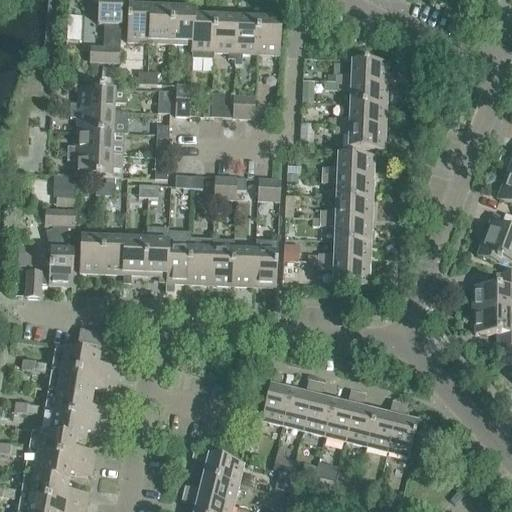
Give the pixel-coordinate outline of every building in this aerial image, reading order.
[(76,0),(76,4),(90,4),(90,3),(98,3),(97,27),(104,28),(103,52),(90,51),(89,66),(119,67),(120,28),(121,28),(121,0),(76,0)] [(126,46),(149,47),(150,11),(128,10),(126,46)] [(149,47),(170,48),(172,12),(150,11),(149,47)] [(170,48),(191,48),(192,48),(193,19),(194,19),(195,13),(172,12),(170,48)] [(191,55),(213,56),(215,20),(194,19),(193,19),(192,48),(191,48),(191,55)] [(213,56),(235,57),(236,21),(215,20),(213,56)] [(235,57),(256,58),(258,22),(236,21),(235,57)] [(256,58),(279,59),(281,23),(258,22),(256,58)] [(387,66),(352,65),(351,79),(337,78),(336,86),(386,88),(387,66)] [(115,91),(116,71),(101,71),(100,91),(115,91)] [(147,89),(147,77),(139,77),(138,88),(147,89)] [(147,89),(156,89),(157,77),(147,77),(147,89)] [(303,93),(302,100),(311,101),(313,101),(314,85),(312,85),(303,84),(303,93)] [(386,88),(336,86),(336,94),(350,95),(350,108),(385,110),(386,88)] [(189,109),(190,91),(177,90),(176,120),(189,120),(189,109)] [(125,94),(114,93),(78,92),(78,108),(74,107),(70,111),(70,114),(113,116),(114,107),(125,108),(125,94)] [(156,118),(169,118),(170,96),(157,95),(156,118)] [(212,98),(211,122),(232,122),(233,110),(224,110),(224,98),(212,98)] [(233,100),(233,110),(232,122),(242,122),(252,122),(253,100),(233,100)] [(385,110),(350,108),(349,122),(335,121),(335,129),(384,131),(385,110)] [(189,120),(198,121),(199,109),(189,109),(189,120)] [(267,124),(276,124),(277,112),(267,112),(267,124)] [(125,116),(113,116),(70,114),(69,118),(77,118),(76,136),(112,138),(125,138),(125,116)] [(301,127),(300,152),(312,152),(313,127),(301,127)] [(384,131),(335,129),(334,137),(349,138),(348,152),(383,153),(384,131)] [(157,130),(157,140),(168,140),(169,131),(157,130)] [(68,157),(75,158),(122,160),(122,151),(112,151),(112,138),(76,136),(76,151),(68,150),(68,157)] [(156,149),(156,161),(168,162),(168,149),(168,140),(157,140),(156,149)] [(67,164),(75,164),(74,180),(121,182),(122,168),(122,160),(75,158),(68,157),(67,164)] [(323,171),(323,179),(372,181),(373,159),(338,158),(337,172),(323,171)] [(155,174),(155,184),(167,184),(168,165),(168,162),(156,161),(155,174)] [(286,170),(286,178),(295,178),(298,179),(299,170),(286,170)] [(511,179),(506,178),(497,202),(511,207),(511,179)] [(337,188),(336,201),(371,203),(372,181),(323,179),(322,187),(337,188)] [(183,192),(192,192),(192,181),(184,180),(183,192)] [(75,182),(53,181),(52,201),(74,202),(75,182)] [(192,181),(192,192),(202,193),(202,181),(192,181)] [(235,204),(235,194),(236,183),(214,182),(213,203),(235,204)] [(236,183),(235,194),(245,195),(245,183),(236,183)] [(280,184),(257,183),(257,205),(279,206),(280,184)] [(96,199),(105,199),(105,188),(96,188),(96,199)] [(105,188),(105,199),(114,200),(115,188),(105,188)] [(139,201),(148,201),(148,190),(139,189),(139,201)] [(148,190),(148,201),(157,201),(158,190),(148,190)] [(292,200),(285,200),(284,218),(291,219),(292,200)] [(321,215),(321,222),(370,224),(371,203),(336,201),(335,215),(321,215)] [(26,275),(25,301),(40,302),(40,288),(48,289),(71,290),(73,254),(74,216),(45,215),(44,229),(49,229),(49,233),(45,234),(49,253),(48,277),(41,277),(41,276),(26,275)] [(476,258),(489,263),(498,267),(500,262),(511,265),(511,220),(508,232),(489,225),(476,258)] [(335,231),(334,245),(369,246),(370,224),(321,222),(320,230),(335,231)] [(144,279),(165,280),(166,280),(168,251),(169,251),(168,244),(167,244),(168,231),(146,230),(146,243),(144,279)] [(78,276),(101,277),(103,242),(80,240),(78,276)] [(101,277),(123,278),(124,242),(103,242),(101,277)] [(123,278),(144,279),(146,243),(124,242),(123,278)] [(165,287),(188,288),(189,252),(190,243),(167,242),(167,244),(168,244),(169,251),(168,251),(167,261),(166,280),(165,280),(165,287)] [(189,252),(188,288),(209,289),(211,253),(211,244),(190,243),(189,252)] [(211,253),(209,289),(231,290),(232,254),(233,245),(211,244),(211,253)] [(256,244),(255,255),(254,255),(252,291),(275,292),(277,256),(276,256),(277,245),(256,244)] [(319,258),(319,266),(368,268),(369,246),(334,245),(333,258),(319,258)] [(282,247),(281,264),(297,265),(298,248),(282,247)] [(231,290),(252,291),(254,255),(232,254),(231,290)] [(333,274),(332,288),(367,290),(368,268),(319,266),(318,273),(333,274)] [(283,267),(282,279),(293,280),(294,268),(283,267)] [(471,290),(471,314),(511,313),(511,276),(500,277),(500,290),(471,290)] [(511,313),(471,314),(471,338),(500,338),(500,351),(511,351),(511,313)] [(76,355),(54,351),(51,373),(117,384),(119,371),(98,367),(101,351),(105,352),(108,338),(79,333),(76,355)] [(21,373),(33,375),(34,365),(22,363),(21,373)] [(34,365),(33,375),(45,377),(46,367),(34,365)] [(117,384),(51,373),(47,394),(92,402),(93,394),(115,397),(117,384)] [(248,421),(282,430),(291,395),(277,392),(281,378),(273,376),(270,390),(257,387),(248,421)] [(304,399),(291,395),(282,430),(303,435),(315,387),(308,385),(304,399)] [(323,389),(315,387),(303,435),(324,440),(333,406),(319,402),(323,389)] [(92,402),(47,394),(43,415),(110,427),(112,414),(90,410),(92,402)] [(346,409),(333,406),(324,440),(345,445),(357,397),(350,395),(346,409)] [(365,399),(357,397),(345,445),(366,450),(375,416),(361,413),(365,399)] [(14,415),(25,417),(27,408),(15,406),(14,415)] [(388,420),(375,416),(366,450),(387,456),(399,407),(391,406),(388,420)] [(407,409),(399,407),(387,456),(409,461),(417,427),(403,423),(407,409)] [(27,408),(25,417),(37,419),(39,410),(27,408)] [(110,427),(43,415),(40,436),(31,434),(30,436),(75,443),(84,445),(86,436),(107,440),(110,427)] [(75,443),(30,436),(27,456),(93,468),(95,455),(74,451),(75,443)] [(0,456),(9,458),(11,449),(0,446),(0,456)] [(11,449),(9,458),(21,460),(22,451),(11,449)] [(203,480),(237,488),(243,467),(209,458),(208,459),(194,455),(192,463),(206,466),(203,480)] [(27,456),(23,477),(68,485),(70,477),(91,481),(93,468),(27,456)] [(252,460),(249,468),(261,471),(263,463),(252,460)] [(284,473),(286,464),(275,462),(273,470),(284,473)] [(316,471),(314,479),(324,481),(327,468),(317,466),(316,470),(316,471)] [(302,476),(314,479),(316,471),(316,470),(304,467),(302,476)] [(23,477),(19,499),(86,510),(88,497),(67,494),(68,485),(23,477)] [(285,492),(288,479),(281,477),(277,491),(285,492)] [(184,497),(232,509),(237,488),(203,480),(200,493),(186,490),(184,497)] [(3,491),(2,501),(14,503),(15,493),(3,491)] [(195,511),(231,511),(232,509),(184,497),(182,505),(196,508),(195,511)] [(19,499),(17,511),(85,511),(86,510),(19,499)]
